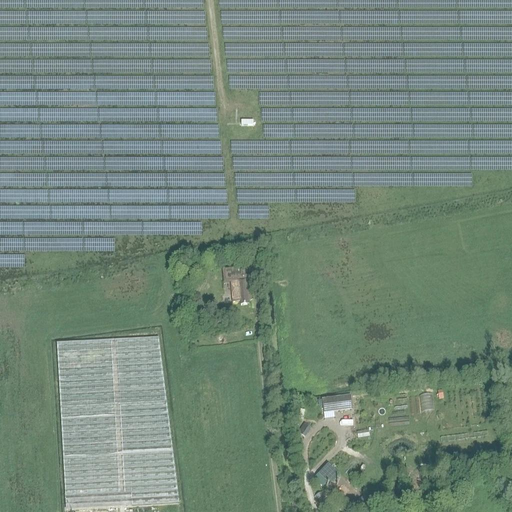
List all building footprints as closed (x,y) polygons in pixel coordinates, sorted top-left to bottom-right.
[(191,269),(192,273),(192,280),(203,279),(202,268),(191,269)] [(232,291),(233,303),(240,302),(241,306),(249,305),(249,302),(251,302),(249,280),(248,280),(248,276),(243,277),(242,268),(224,270),(225,282),(232,282),(233,291),(232,291)] [(158,339),(57,345),(66,511),(179,505),(158,339)] [(434,394),(421,395),(422,411),(435,410),(434,394)] [(352,410),(351,404),(350,398),(322,401),(324,413),(352,410)] [(307,434),(301,429),(298,434),(304,438),(307,434)] [(318,475),(314,479),(322,488),(326,484),(318,475)] [(321,494),(315,497),(322,509),(328,506),(321,494)] [(364,496),(356,505),(362,511),(371,503),(364,496)]
